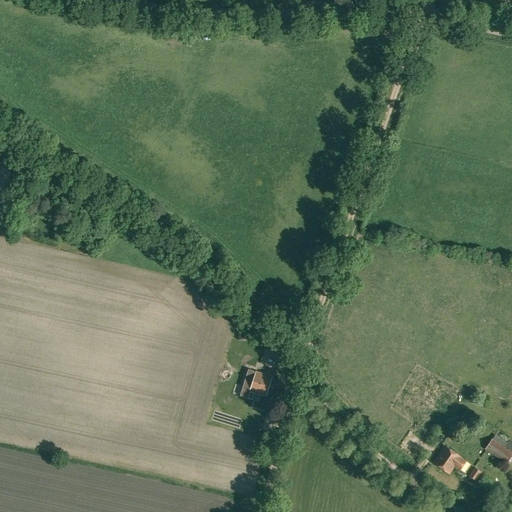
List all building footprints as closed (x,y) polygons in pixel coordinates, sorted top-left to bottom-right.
[(193,272),(197,277),(202,273),(197,268),(193,272)] [(250,390),(266,395),(272,376),(249,369),(245,380),(252,382),(250,390)] [(429,441),(438,441),(438,433),(429,432),(429,441)] [(484,449),(506,464),(511,455),(511,452),(491,438),(484,449)] [(433,462),(449,473),(455,466),(460,469),(466,461),(461,457),(445,446),(433,462)] [(468,475),(476,480),(481,472),(474,467),(468,475)]
